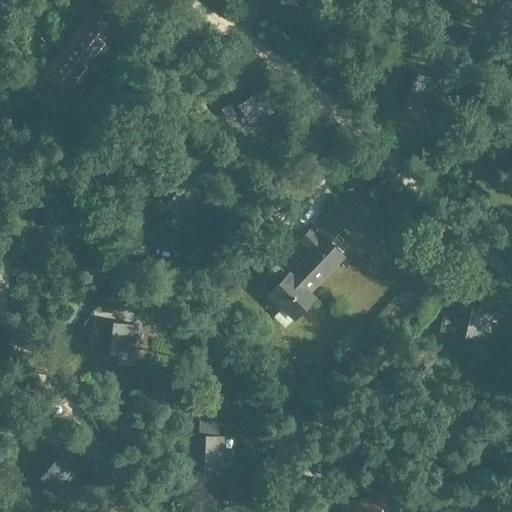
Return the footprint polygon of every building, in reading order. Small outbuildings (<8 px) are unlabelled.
[(94,5),(64,44),(94,66),(130,19),(119,11),(113,19),(94,5)] [(94,66),(64,44),(34,84),(63,106),(94,66)] [(396,98),(431,114),(444,84),(405,67),(400,78),(404,79),(396,98)] [(252,86),(221,105),(228,117),(242,109),(254,127),(279,112),(258,77),(250,82),(252,86)] [(496,169),(511,181),(511,146),(507,153),(510,155),(496,169)] [(157,199),(187,225),(209,199),(176,173),(168,181),(171,183),(157,199)] [(36,224),(74,224),(73,192),(32,193),(32,204),(36,203),(36,224)] [(306,249),(288,270),(311,292),(345,256),(311,227),(297,241),(306,249)] [(275,284),(286,272),(276,264),(275,265),(259,251),(247,264),(264,279),(266,276),(275,284)] [(315,296),(311,292),(288,270),(286,272),(275,284),(266,295),(294,321),(315,296)] [(439,331),(455,335),(493,343),(500,312),(458,302),(456,313),(444,311),(439,331)] [(266,328),(274,317),(260,307),(253,318),(266,328)] [(100,351),(138,357),(142,326),(100,320),(98,331),(102,331),(100,351)] [(195,466),(234,468),(235,437),(192,436),(192,445),(196,445),(195,466)] [(47,445),(40,454),(43,457),(32,471),(63,496),(82,473),(47,445)] [(341,511),(382,511),(380,501),(387,500),(385,487),(368,489),(369,498),(340,503),(341,511)]
